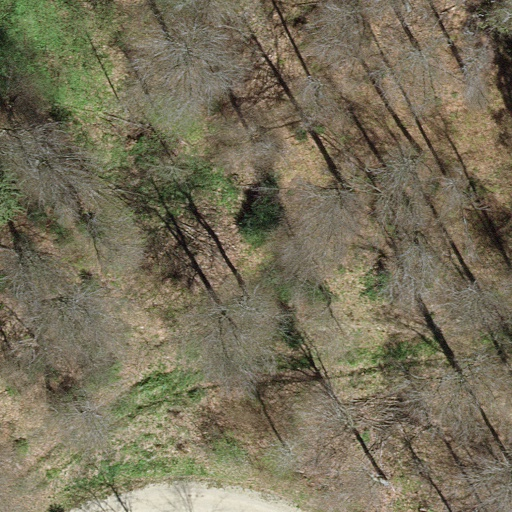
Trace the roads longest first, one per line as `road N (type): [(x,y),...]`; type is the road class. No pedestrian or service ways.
road 1 (track): [(0,511),(110,412),(169,389),(511,336)]
road 2 (track): [(259,511),(209,495),(170,494),(102,511)]
